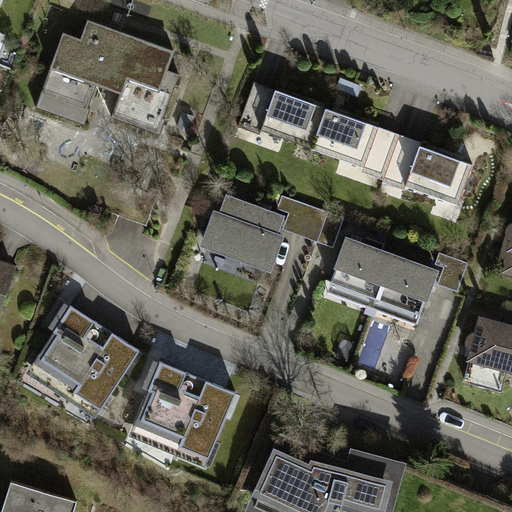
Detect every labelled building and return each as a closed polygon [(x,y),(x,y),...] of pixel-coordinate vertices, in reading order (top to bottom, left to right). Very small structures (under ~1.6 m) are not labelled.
[(165,72),(173,50),(87,19),(80,38),(64,32),(36,110),(85,127),(99,87),(122,95),(114,118),(159,133),(179,77),(165,72)] [(241,122),(313,148),(329,106),(256,80),(241,122)] [(396,131),(329,106),(313,148),(380,173),(396,131)] [(473,162),(400,135),(385,179),(459,206),(473,162)] [(220,207),(215,205),(202,242),(272,266),(285,230),(334,247),(344,218),(281,196),(277,208),(225,190),(220,207)] [(111,215),(147,227),(154,204),(118,193),(111,215)] [(511,230),(501,274),(511,276),(511,230)] [(328,291),(373,307),(394,249),(349,233),(328,291)] [(436,264),(394,249),(373,307),(418,323),(432,283),(455,291),(466,262),(440,253),(436,264)] [(19,261),(0,255),(0,303),(5,305),(19,261)] [(143,348),(73,303),(31,371),(100,415),(143,348)] [(511,321),(480,314),(463,381),(501,391),(506,369),(511,370),(511,321)] [(241,390),(165,359),(134,433),(211,464),(241,390)] [(394,511),(407,470),(286,432),(252,502),(273,511),(330,511),(334,500),(373,511),(394,511)] [(2,511),(73,511),(77,502),(13,481),(2,511)]
